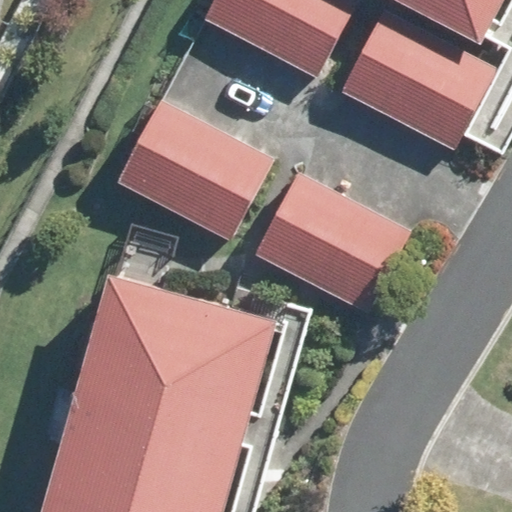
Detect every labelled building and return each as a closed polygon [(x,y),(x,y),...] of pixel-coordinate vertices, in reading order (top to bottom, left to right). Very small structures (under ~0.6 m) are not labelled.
[(201,0),(198,7),(315,71),(353,0),(201,0)] [(423,0),(478,28),(492,0),(423,0)] [(384,4),(342,85),(453,145),(496,64),(384,4)] [(115,173),(227,234),(272,153),(159,92),(115,173)] [(294,167),(252,245),(365,306),(407,227),(294,167)] [(106,263),(32,511),(209,511),(269,312),(106,263)]
